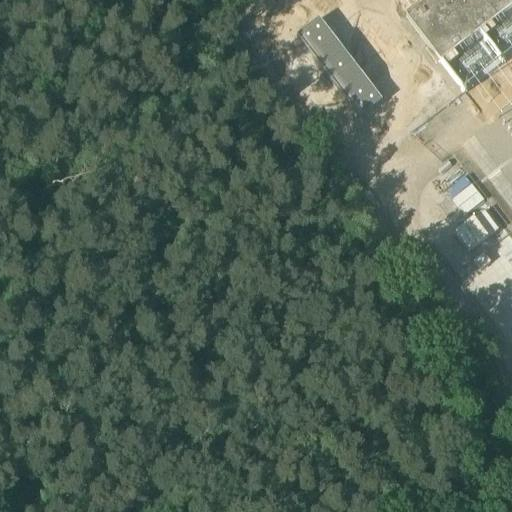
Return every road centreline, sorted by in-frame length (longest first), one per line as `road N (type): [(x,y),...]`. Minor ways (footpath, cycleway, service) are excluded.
road 1 (track): [(156,0),(211,24),(410,295),(23,499)]
road 2 (track): [(116,0),(0,151)]
